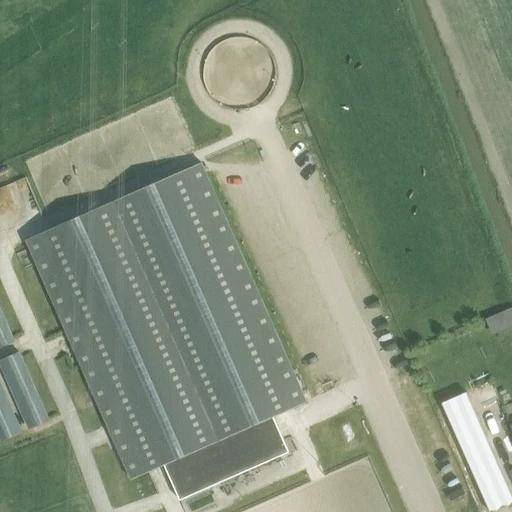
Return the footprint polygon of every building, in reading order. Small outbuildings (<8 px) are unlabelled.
[(275,417),(308,403),(203,164),(28,241),(133,479),(165,465),(275,417)] [(0,348),(16,341),(0,305),(0,348)] [(494,333),(511,324),(511,308),(488,319),(494,333)] [(5,362),(34,428),(51,420),(22,355),(5,362)] [(0,435),(2,442),(19,434),(0,390),(0,435)] [(275,417),(165,465),(181,501),(290,453),(275,417)]
